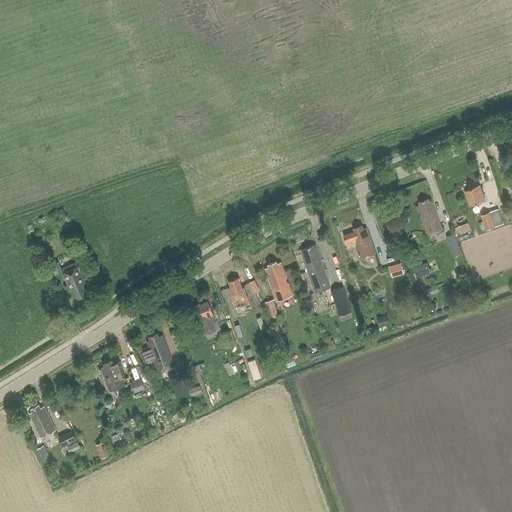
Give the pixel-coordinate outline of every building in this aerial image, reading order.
[(469,205),(484,200),(478,185),(463,190),(469,205)] [(427,235),(442,229),(432,201),(428,202),(427,198),(417,202),(418,206),(417,206),(427,235)] [(498,209),(480,215),(486,230),(503,223),(498,209)] [(467,223),(455,227),(458,234),(470,230),(467,223)] [(359,259),(375,253),(366,226),(363,227),(362,224),(352,228),(353,230),(343,234),(347,246),(354,244),(359,259)] [(454,234),(446,237),(450,249),(458,246),(454,234)] [(314,293),(330,288),(315,244),(303,248),(304,251),(301,252),(314,293)] [(269,267),(266,269),(276,297),(277,301),(292,295),(291,292),(280,262),(278,263),(277,261),(268,264),(269,267)] [(77,262),(61,268),(70,289),(74,288),(78,299),(88,294),(83,283),(86,282),(77,262)] [(427,262),(412,268),(415,279),(431,273),(427,262)] [(58,263),(52,266),(56,275),(62,272),(58,263)] [(400,263),(388,266),(391,277),(403,273),(400,263)] [(243,288),(240,278),(229,282),(230,287),(228,288),(230,293),(231,292),(236,307),(250,302),(244,287),(243,288)] [(437,286),(427,289),(429,295),(439,292),(437,286)] [(342,288),(332,291),(340,314),(350,311),(342,288)] [(269,318),(278,315),(273,300),(265,303),(269,318)] [(215,322),(208,301),(199,305),(199,303),(191,306),(194,314),(192,314),(195,321),(200,319),(205,334),(216,330),(217,332),(220,331),(217,321),(215,322)] [(418,307),(410,311),(412,317),(420,314),(418,307)] [(379,327),(388,324),(386,315),(377,318),(379,327)] [(221,350),(237,345),(232,331),(222,335),(223,339),(218,341),(221,350)] [(174,366),(167,348),(162,336),(158,338),(157,334),(148,337),(150,341),(147,342),(149,346),(148,346),(149,347),(140,350),(145,364),(154,361),(158,372),(174,366)] [(330,338),(324,340),(327,351),(333,348),(330,338)] [(255,359),(248,362),(254,379),(261,377),(255,359)] [(109,391),(124,385),(119,371),(122,370),(118,361),(113,363),(112,361),(103,364),(104,367),(100,368),(109,391)] [(141,379),(130,383),(133,393),(144,389),(141,379)] [(200,386),(189,389),(191,396),(203,393),(200,386)] [(41,437),(55,430),(43,407),(39,409),(38,405),(30,410),(31,412),(29,413),(41,437)] [(156,417),(150,420),(152,426),(158,424),(156,417)] [(63,448),(77,441),(72,430),(58,437),(63,448)] [(118,434),(111,437),(114,444),(121,441),(118,434)] [(103,442),(96,445),(102,458),(109,455),(103,442)] [(77,443),(67,448),(70,453),(80,448),(77,443)] [(51,461),(44,447),(37,450),(50,475),(54,473),(48,463),(51,461)]
